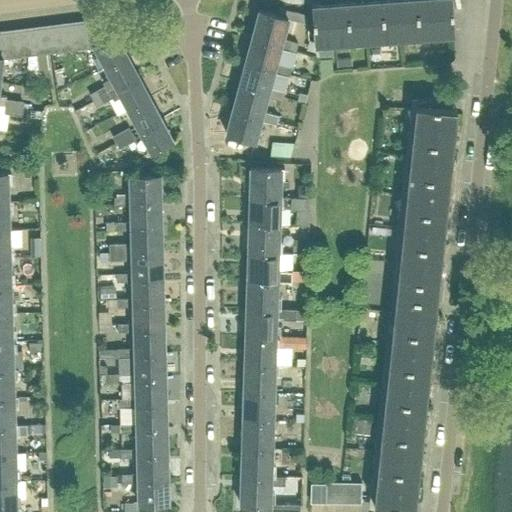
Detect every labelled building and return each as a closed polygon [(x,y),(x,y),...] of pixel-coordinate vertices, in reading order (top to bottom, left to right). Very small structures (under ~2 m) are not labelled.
[(449,0),(323,0),(310,1),(313,41),(452,32),(449,0)] [(259,9),(252,34),(282,43),(283,39),(289,20),(292,20),(294,12),(277,6),(276,14),(259,9)] [(81,19),(85,44),(92,43),(99,40),(96,17),(81,19)] [(70,21),(73,46),(85,44),(81,19),(70,21)] [(70,21),(59,22),(61,40),(63,40),(63,47),(73,46),(70,21)] [(48,23),(50,42),(61,40),(59,22),(48,23)] [(37,25),(39,43),(50,42),(48,23),(37,25)] [(26,26),(28,45),(39,43),(37,25),(26,26)] [(14,28),(18,53),(28,51),(27,45),(28,45),(26,26),(14,28)] [(3,29),(6,54),(18,53),(14,28),(3,29)] [(114,31),(99,40),(92,43),(104,66),(126,54),(114,31)] [(282,43),(252,34),(245,58),(275,67),(276,63),(281,48),(295,52),(297,43),(283,39),(282,43)] [(137,74),(126,54),(104,66),(115,86),(137,74)] [(245,58),(238,82),(268,91),(269,87),(274,72),(288,76),(290,67),(276,63),(275,67),(245,58)] [(148,95),(137,74),(115,86),(126,107),(148,95)] [(238,82),(231,106),(262,114),(262,111),(267,96),(281,100),(284,91),(269,87),(268,91),(238,82)] [(105,85),(97,89),(103,101),(111,97),(105,85)] [(97,89),(90,94),(96,105),(103,101),(97,89)] [(0,93),(0,104),(19,107),(20,100),(3,97),(4,94),(0,93)] [(159,116),(148,95),(126,107),(138,127),(159,116)] [(88,99),(73,109),(80,120),(96,110),(88,99)] [(0,104),(0,113),(1,114),(1,110),(18,113),(19,107),(0,104)] [(374,499),(374,502),(414,506),(455,109),(414,105),(398,262),(393,262),(392,274),(396,275),(394,297),(390,297),(388,312),(393,313),(374,499)] [(262,114),(231,106),(224,131),(254,139),(260,120),(275,125),(278,115),(262,111),(262,114)] [(171,137),(159,116),(138,127),(149,149),(171,137)] [(128,127),(120,131),(126,143),(133,138),(128,127)] [(120,131),(112,135),(118,147),(126,143),(120,131)] [(268,142),(268,154),(290,155),(291,143),(268,142)] [(249,166),(248,195),(279,196),(279,178),(283,178),(284,168),(280,168),(280,167),(249,166)] [(0,170),(0,199),(5,199),(4,181),(8,181),(8,170),(0,170)] [(113,205),(129,205),(129,200),(160,199),(160,173),(128,174),(129,195),(113,196),(113,205)] [(248,195),(247,223),(278,224),(279,206),(282,206),(283,196),(279,196),(248,195)] [(0,199),(0,227),(5,227),(5,209),(9,209),(9,199),(5,199),(0,199)] [(114,229),(130,229),(129,225),(161,225),(160,199),(129,200),(129,205),(129,221),(113,221),(114,229)] [(247,223),(247,251),(277,252),(281,252),(281,242),(278,241),(278,224),(247,223)] [(107,243),(108,251),(161,250),(161,225),(129,225),(130,229),(130,246),(125,246),(125,242),(107,243)] [(0,227),(0,255),(6,255),(11,255),(10,244),(6,245),(5,227),(0,227)] [(130,256),(131,272),(131,276),(162,275),(161,250),(108,251),(108,259),(125,259),(125,256),(130,256)] [(246,279),(276,280),(280,280),(280,270),(277,269),(277,252),(247,251),(246,279)] [(0,283),(7,283),(11,283),(11,270),(7,270),(6,255),(0,255),(0,283)] [(131,280),(131,297),(131,301),(163,300),(162,275),(131,276),(131,272),(115,272),(115,281),(131,280)] [(246,279),(245,307),(275,308),(279,308),(280,298),(276,298),(276,280),(246,279)] [(0,311),(8,311),(12,311),(12,301),(8,301),(7,283),(0,283),(0,311)] [(131,306),(132,322),(132,326),(163,325),(163,300),(131,301),(131,297),(116,297),(116,306),(131,306)] [(245,307),(244,335),(278,336),(279,326),(275,326),(275,308),(245,307)] [(0,311),(0,339),(13,339),(13,328),(8,328),(8,311),(0,311)] [(132,330),(132,347),(133,351),(164,350),(163,325),(132,326),(132,322),(116,322),(117,331),(132,330)] [(244,335),(243,363),(274,364),(274,346),(278,347),(278,336),(244,335)] [(13,339),(0,339),(0,366),(10,367),(14,367),(14,368),(21,368),(21,350),(13,351),(13,339)] [(133,356),(133,373),(133,376),(165,375),(164,350),(133,351),(132,347),(117,347),(117,356),(133,356)] [(243,363),(242,391),(273,392),(273,375),(277,375),(278,364),(274,364),(243,363)] [(0,366),(0,394),(11,394),(10,377),(14,377),(14,368),(14,367),(10,367),(0,366)] [(133,380),(134,397),(134,401),(165,400),(165,375),(133,376),(133,373),(117,372),(118,381),(133,380)] [(242,391),(241,419),(272,420),(273,403),(276,403),(277,392),(273,392),(242,391)] [(0,394),(0,423),(11,423),(11,405),(15,405),(15,394),(11,394),(0,394)] [(134,406),(134,423),(134,426),(166,425),(165,400),(134,401),(134,397),(118,397),(118,406),(134,406)] [(241,419),(240,447),(271,448),(272,431),(275,431),(276,420),(272,420),(241,419)] [(11,423),(0,423),(0,450),(12,450),(12,433),(25,433),(24,423),(11,423)] [(135,431),(135,447),(135,451),(166,450),(166,425),(134,426),(134,423),(119,423),(119,431),(135,431)] [(135,456),(136,472),(136,476),(167,476),(166,450),(135,451),(135,447),(120,447),(120,456),(135,456)] [(240,447),(239,475),(274,476),(274,466),(271,466),(271,448),(240,447)] [(0,450),(0,479),(13,479),(17,479),(17,468),(13,469),(12,450),(0,450)] [(136,476),(136,472),(120,473),(120,481),(136,481),(136,503),(168,502),(167,476),(136,476)] [(248,503),(247,511),(298,511),(299,505),(273,504),(274,494),(270,494),(270,485),(284,485),(285,476),(274,476),(239,475),(238,503),(248,503)] [(13,479),(0,479),(0,508),(18,508),(18,496),(14,496),(13,479)] [(324,482),(323,501),(335,501),(336,481),(326,480),(326,482),(324,482)] [(336,481),(335,501),(347,502),(348,481),(336,481)] [(348,481),(347,502),(361,502),(361,481),(348,481)] [(310,501),(323,501),(324,482),(311,482),(310,501)]
